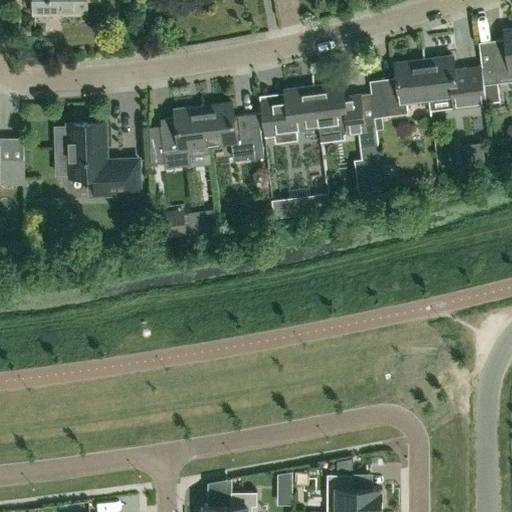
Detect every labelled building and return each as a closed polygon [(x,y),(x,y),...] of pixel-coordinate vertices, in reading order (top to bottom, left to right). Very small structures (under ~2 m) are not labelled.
[(34,0),(34,12),(86,12),(86,0),(34,0)] [(511,27),(505,28),(506,38),(479,41),(482,65),(484,83),(486,100),(501,98),(499,81),(511,79),(511,27)] [(454,68),(452,54),(424,58),(429,97),(452,94),(453,106),(487,102),(486,100),(484,83),(482,65),(454,68)] [(377,128),(383,127),(382,114),(408,111),(406,100),(429,97),(424,58),(396,61),(397,75),(382,77),(383,90),(372,92),(375,113),(377,128)] [(314,85),(319,124),(343,121),(344,133),(361,130),(362,144),(379,142),(377,128),(375,113),(365,115),(362,93),(345,95),(343,81),(314,85)] [(276,142),(298,139),(296,127),(319,124),(314,85),(286,89),(288,103),(271,105),(276,142)] [(233,116),(231,101),(203,104),(208,144),(209,144),(232,142),(234,159),(263,155),(257,113),(233,116)] [(208,144),(203,104),(174,108),(176,123),(160,125),(165,165),(191,162),(190,154),(210,151),(209,144),(208,144)] [(90,192),(139,190),(138,158),(106,159),(105,121),(69,123),(69,125),(56,126),(56,148),(70,147),(71,175),(89,174),(90,192)] [(0,182),(22,183),(22,157),(0,157),(0,182)] [(272,198),(274,216),(302,212),(300,194),(272,198)] [(157,236),(188,233),(184,208),(154,212),(157,236)] [(140,215),(124,216),(125,230),(141,230),(140,215)] [(292,484),(292,471),(278,473),(278,484),(292,484)] [(327,473),(327,511),(382,511),(382,488),(380,488),(380,485),(353,485),(353,473),(327,473)] [(202,502),(201,511),(248,511),(248,503),(257,503),(257,490),(232,490),(232,502),(202,502)]
